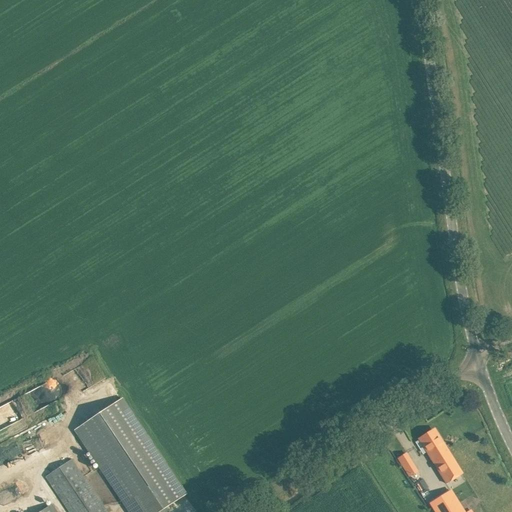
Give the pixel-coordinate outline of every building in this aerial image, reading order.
[(0,439),(62,411),(48,382),(0,404),(0,439)] [(75,430),(130,511),(166,511),(164,509),(185,495),(121,399),(75,430)] [(429,451),(427,452),(446,484),(462,474),(438,435),(436,436),(432,431),(421,438),(429,451)] [(406,453),(398,459),(409,476),(417,471),(406,453)] [(45,477),(69,511),(106,511),(71,459),(45,477)] [(429,504),(434,511),(462,511),(449,491),(429,504)]
